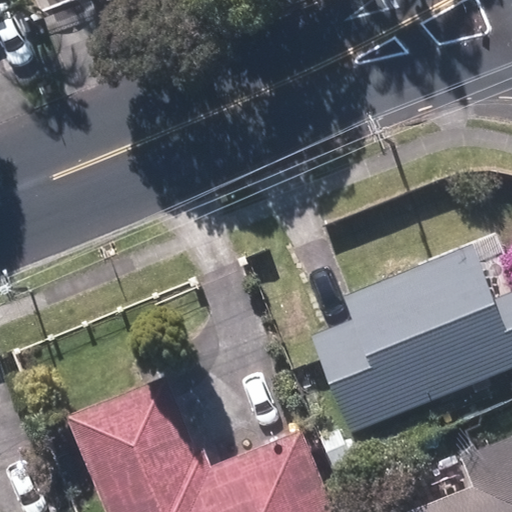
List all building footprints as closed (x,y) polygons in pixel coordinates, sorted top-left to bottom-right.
[(0,0),(0,12),(9,9),(5,0),(0,0)] [(324,332),(363,431),(511,370),(511,290),(493,242),(361,294),(369,315),(324,332)] [(181,376),(84,414),(122,511),(348,511),(318,431),(216,469),(181,376)] [(311,403),(325,433),(347,423),(333,393),(311,403)] [(331,436),(343,466),(360,459),(348,430),(331,436)] [(511,511),(511,443),(478,458),(490,487),(428,511),(511,511)]
